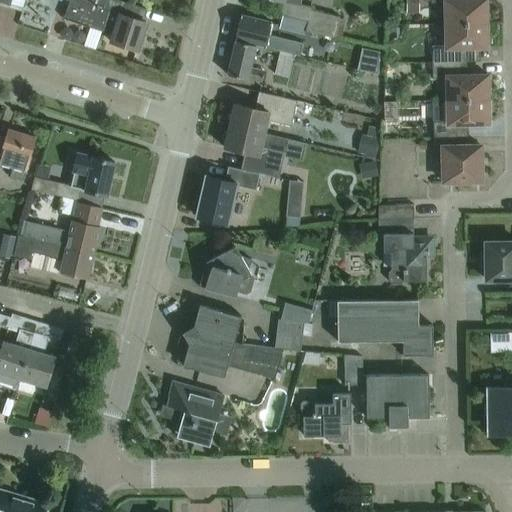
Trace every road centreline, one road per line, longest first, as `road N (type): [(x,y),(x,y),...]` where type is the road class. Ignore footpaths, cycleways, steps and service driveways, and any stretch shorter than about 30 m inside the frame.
road 1 (unclassified): [(102,469),(151,475),(455,468)]
road 2 (residential): [(455,468),(450,230)]
road 3 (unclassified): [(136,330),(185,120)]
road 4 (unclassified): [(185,120),(0,61)]
road 5 (residential): [(511,129),(510,199),(450,202),(450,230)]
road 6 (residential): [(136,330),(0,295)]
road 7 (unclassified): [(105,450),(136,330)]
road 8 (unclassified): [(185,120),(212,0)]
